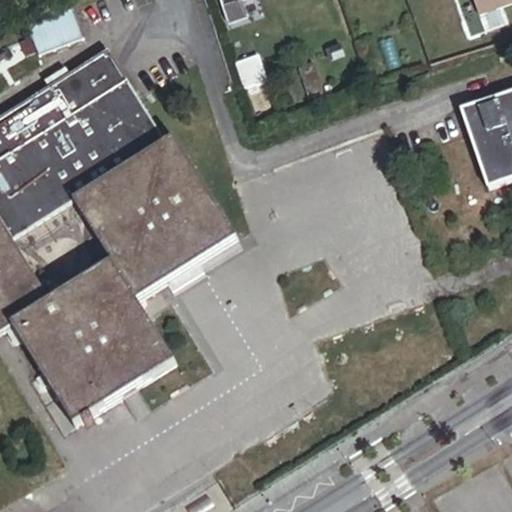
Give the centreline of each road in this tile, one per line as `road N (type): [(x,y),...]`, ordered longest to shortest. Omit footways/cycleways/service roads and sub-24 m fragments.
road 1 (unknown): [(241,369),(328,317),(343,292),(338,266),(310,236),(263,247),(234,263),(217,285),(214,315)]
road 2 (tertiary): [(511,395),(328,511)]
road 3 (unknown): [(96,511),(222,423),(241,394),(241,369)]
